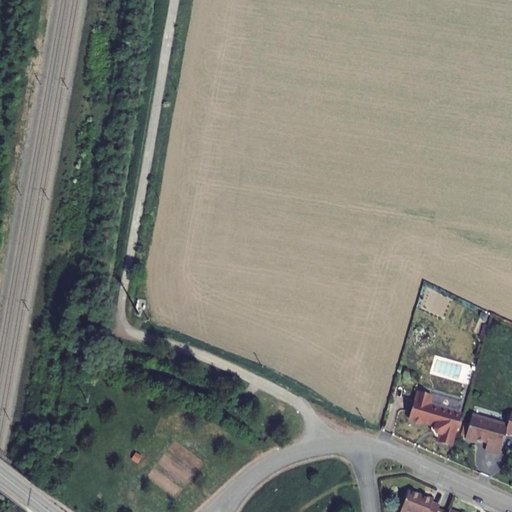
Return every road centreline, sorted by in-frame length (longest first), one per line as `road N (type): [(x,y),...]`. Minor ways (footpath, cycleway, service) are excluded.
road 1 (track): [(324,445),(300,402),(128,330),(118,307),(173,0)]
road 2 (residential): [(356,444),(383,448),(511,505)]
road 3 (residential): [(243,484),(288,454),(356,444)]
